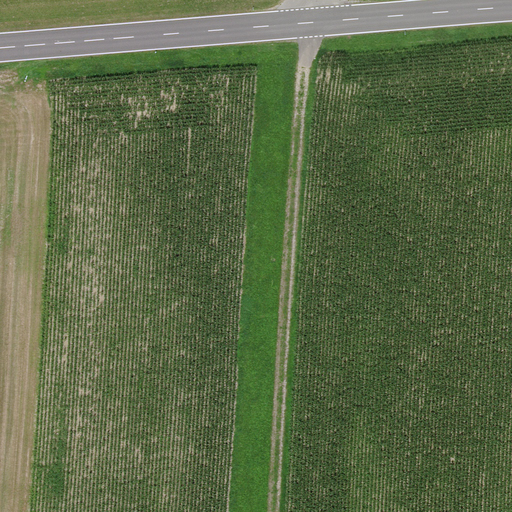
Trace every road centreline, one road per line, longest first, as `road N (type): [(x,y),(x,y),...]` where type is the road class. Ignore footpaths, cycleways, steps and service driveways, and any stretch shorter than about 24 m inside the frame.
road 1 (secondary): [(511,10),(0,48)]
road 2 (track): [(278,511),(309,24)]
